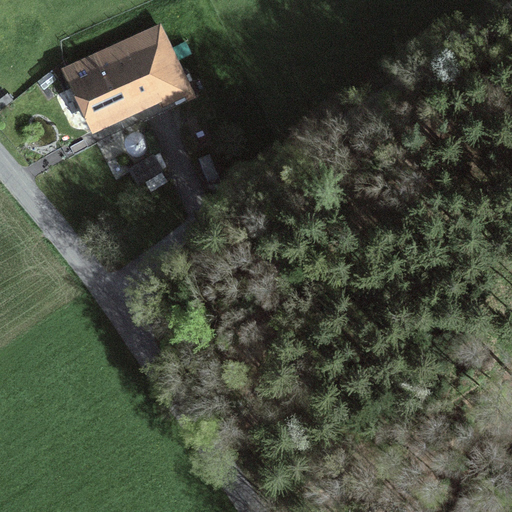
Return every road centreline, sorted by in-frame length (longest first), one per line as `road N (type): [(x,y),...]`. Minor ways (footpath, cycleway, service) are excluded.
road 1 (unclassified): [(0,162),(101,285),(258,511)]
road 2 (track): [(196,222),(511,13)]
